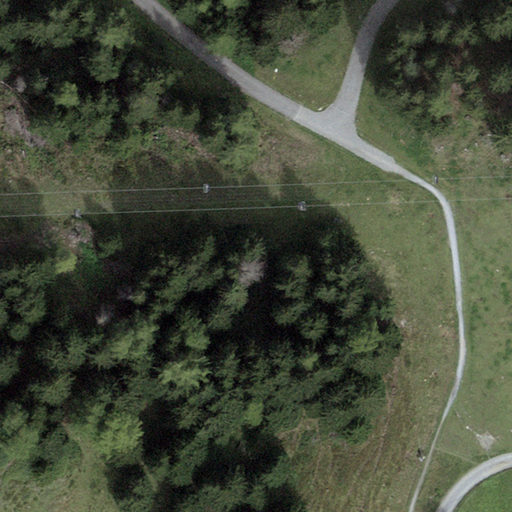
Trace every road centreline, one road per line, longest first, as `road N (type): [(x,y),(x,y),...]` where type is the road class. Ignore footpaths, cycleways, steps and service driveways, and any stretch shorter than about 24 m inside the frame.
road 1 (track): [(156,0),(299,116),(441,199)]
road 2 (track): [(392,0),(374,17),(352,86),(332,107),(299,116)]
